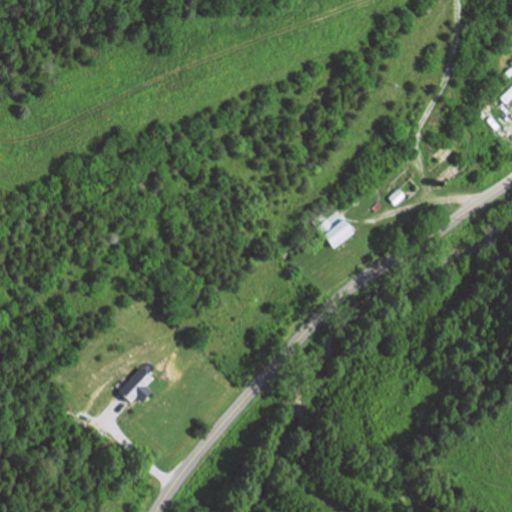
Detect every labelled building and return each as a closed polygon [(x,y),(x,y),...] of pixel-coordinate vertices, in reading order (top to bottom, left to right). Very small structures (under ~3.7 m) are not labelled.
[(504,102),(511,94),(511,82),(498,96),(504,102)] [(446,141),(465,165),(443,182),(440,178),(438,180),(428,168),(431,166),(425,157),(446,141)] [(405,164),(421,183),(405,197),(402,194),(392,203),(386,196),(396,187),(388,179),(405,164)] [(379,204),(373,210),(368,206),(374,200),(379,204)] [(333,210),(346,227),(327,242),(309,220),(320,212),(324,217),(333,210)] [(397,216),(404,230),(386,240),(379,226),(397,216)] [(354,233),(345,218),(322,232),(331,247),(354,233)] [(127,401),(116,391),(138,366),(150,377),(143,384),(148,389),(137,401),(132,396),(127,401)]
